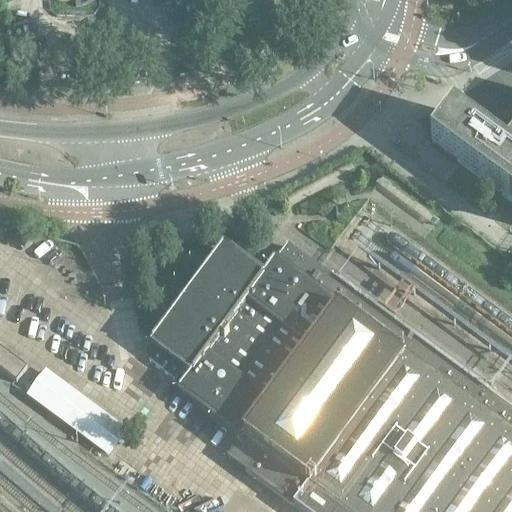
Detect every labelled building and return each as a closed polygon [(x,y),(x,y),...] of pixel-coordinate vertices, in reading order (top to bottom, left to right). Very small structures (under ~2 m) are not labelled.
[(511,158),(507,155),(502,152),(503,151),(454,115),(434,143),(457,161),(456,162),(457,163),(511,203),(511,158)] [(511,138),(508,145),(503,151),(502,152),(507,155),(511,158),(511,138)] [(285,197),(290,205),(353,171),(348,163),(285,197)] [(438,221),(381,178),(375,185),(433,228),(438,221)] [(511,511),(511,415),(287,249),(277,263),(275,262),(262,280),(222,251),(151,348),(157,352),(183,371),(194,379),(182,395),(216,420),(243,440),(228,460),(294,510),(309,489),(328,503),(321,511),(511,511)] [(0,373),(15,385),(27,370),(0,350),(0,373)] [(183,371),(157,352),(148,364),(174,383),(183,371)] [(46,372),(43,375),(26,398),(107,459),(127,433),(46,372)]
